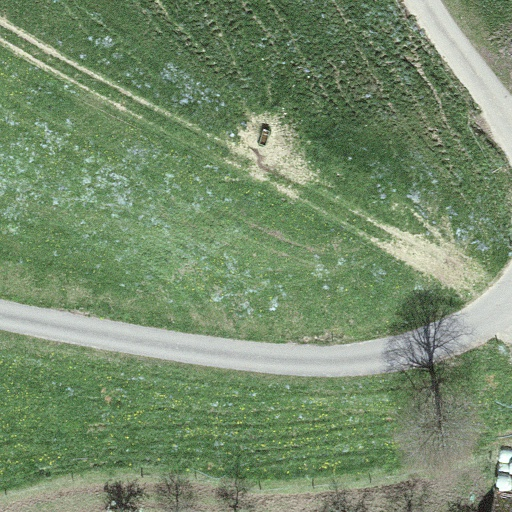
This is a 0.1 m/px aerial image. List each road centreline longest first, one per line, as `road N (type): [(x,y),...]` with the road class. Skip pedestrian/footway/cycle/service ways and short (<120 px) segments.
road 1 (track): [(0,20),(511,279)]
road 2 (track): [(511,303),(428,345),(321,359),(0,315)]
road 3 (track): [(420,0),(511,128)]
